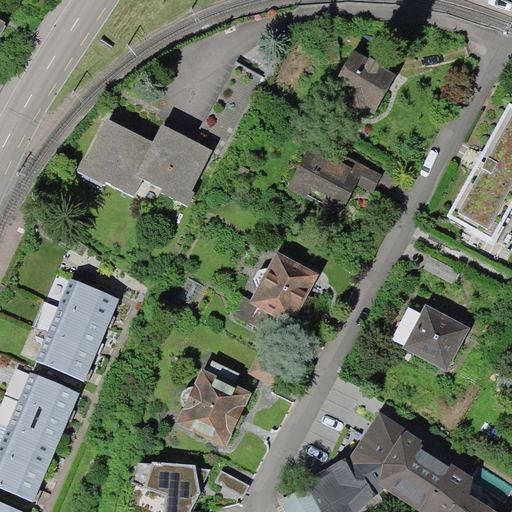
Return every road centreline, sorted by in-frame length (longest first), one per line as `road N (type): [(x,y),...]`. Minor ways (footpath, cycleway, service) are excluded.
road 1 (residential): [(252,511),(499,41)]
road 2 (secondary): [(0,153),(91,0)]
